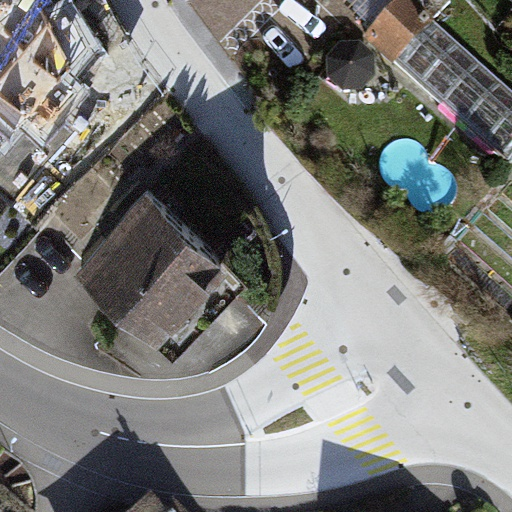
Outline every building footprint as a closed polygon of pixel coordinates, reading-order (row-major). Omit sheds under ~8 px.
[(39,0),(0,0),(0,70),(30,96),(82,35),(39,0)] [(341,0),(377,33),(406,0),(341,0)] [(406,0),(377,33),(365,46),(395,73),(437,27),(406,0)] [(511,87),(438,30),(400,78),(511,164),(511,87)] [(149,190),(79,263),(160,341),(230,268),(149,190)] [(0,195),(0,219),(11,204),(0,195)]
